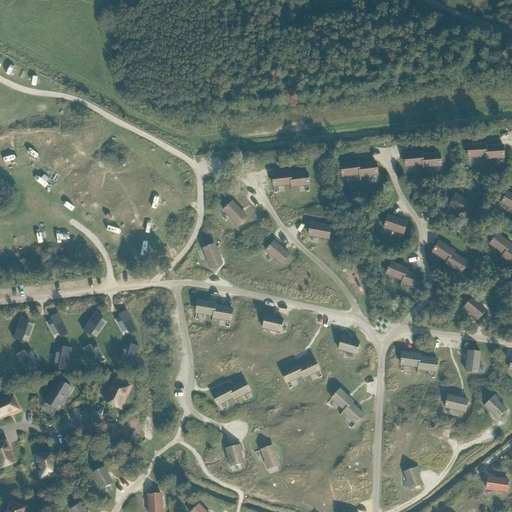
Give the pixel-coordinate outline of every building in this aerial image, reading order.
[(485,144),(468,146),(469,158),(486,157),(486,147),(485,144)] [(503,146),(486,147),(486,157),(487,160),(504,158),(503,146)] [(422,153),(405,155),(406,167),(423,166),(422,155),(422,153)] [(440,154),(422,155),(423,166),(424,168),(441,166),(440,154)] [(358,162),(341,164),(343,177),(360,175),(359,165),(358,162)] [(376,162),(359,165),(360,175),(360,177),(378,175),(376,162)] [(290,172),(272,174),(274,187),(291,185),(290,174),(290,172)] [(308,172),(290,174),(291,185),(292,187),(309,185),(308,172)] [(511,194),(507,192),(501,203),(511,208),(511,194)] [(456,195),(449,206),(466,216),(473,205),(456,195)] [(233,202),(223,210),(237,225),(246,216),(233,202)] [(388,216),(384,228),(403,235),(407,222),(388,216)] [(311,223),(309,236),(329,240),(331,227),(311,223)] [(497,234),(490,244),(504,255),(510,247),(511,245),(497,234)] [(274,241),(266,251),(281,264),(289,254),(274,241)] [(440,242),(433,253),(448,262),(453,253),(454,251),(440,242)] [(215,244),(203,249),(210,267),(222,263),(215,244)] [(504,255),(502,257),(511,264),(511,248),(510,247),(504,255)] [(448,262),(446,264),(461,273),(468,263),(453,253),(448,262)] [(391,263),(386,275),(402,281),(406,272),(407,269),(391,263)] [(402,281),(402,284),(418,290),(423,278),(406,272),(402,281)] [(474,297),(464,308),(477,320),(485,310),(476,302),(478,301),(474,297)] [(213,316),(215,306),(215,303),(198,300),(196,313),(213,316)] [(215,306),(213,316),(213,318),(230,321),(232,309),(215,306)] [(122,311),(117,314),(128,335),(137,330),(127,311),(126,309),(122,311)] [(103,316),(94,311),(81,329),(89,335),(103,316)] [(57,312),(48,316),(58,338),(67,333),(57,312)] [(266,313),(263,328),(280,332),(283,319),(271,317),(271,314),(266,313)] [(29,320),(19,316),(11,338),(21,341),(29,320)] [(343,335),(339,350),(356,354),(359,342),(348,339),(348,337),(343,335)] [(139,346),(129,343),(122,364),(133,368),(134,366),(139,346)] [(89,344),(81,349),(92,369),(100,364),(89,344)] [(71,348),(60,346),(56,369),(67,371),(68,368),(71,348)] [(22,349),(14,354),(26,375),(35,370),(22,349)] [(418,367),(420,357),(420,355),(402,352),(401,365),(418,367)] [(467,352),(465,371),(478,373),(480,353),(467,352)] [(420,357),(418,367),(418,370),(436,372),(437,359),(420,357)] [(298,366),(302,376),(304,378),(320,371),(314,359),(298,366)] [(286,383),(302,376),(298,366),(297,364),(281,371),(286,383)] [(64,384),(58,380),(55,385),(45,401),(58,410),(72,388),(64,384)] [(130,386),(116,380),(106,402),(120,408),(130,386)] [(229,388),(233,397),(234,399),(250,391),(244,380),(229,388)] [(233,397),(229,388),(228,386),(212,394),(218,405),(233,397)] [(340,390),(332,399),(345,411),(352,403),(353,402),(340,390)] [(0,418),(20,410),(13,395),(0,400),(0,418)] [(448,396),(445,408),(465,413),(468,400),(448,396)] [(495,396),(485,407),(497,419),(506,410),(498,401),(499,400),(495,396)] [(345,411),(343,413),(356,425),(365,415),(352,403),(345,411)] [(6,439),(0,441),(0,467),(0,468),(15,462),(6,439)] [(240,445),(226,449),(230,466),(243,463),(240,451),(242,450),(240,445)] [(273,446),(261,450),(268,469),(280,464),(273,446)] [(39,471),(41,478),(57,474),(52,452),(36,455),(37,462),(39,462),(41,470),(39,471)] [(106,466),(93,473),(101,489),(112,483),(107,472),(109,471),(106,466)] [(418,467),(404,473),(410,489),(422,485),(418,473),(420,472),(418,467)] [(488,477),(486,489),(506,493),(508,480),(488,477)] [(161,511),(161,494),(148,494),(149,511),(161,511)] [(23,511),(25,507),(10,502),(6,511),(23,511)] [(71,511),(87,511),(81,503),(70,510),(71,511)]
